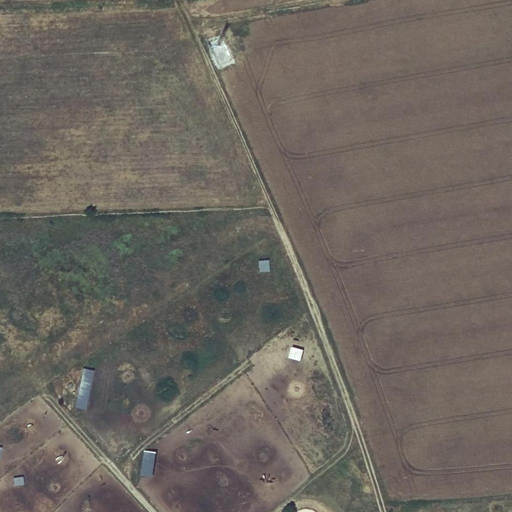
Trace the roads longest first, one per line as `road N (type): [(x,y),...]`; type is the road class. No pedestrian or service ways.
road 1 (track): [(185,0),(384,511)]
road 2 (track): [(152,511),(46,396)]
road 3 (track): [(337,0),(198,23)]
